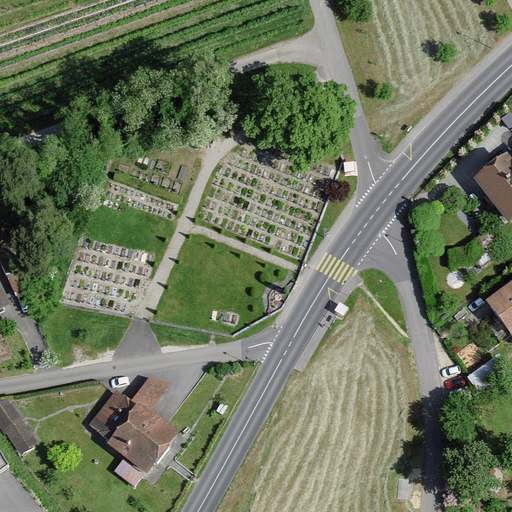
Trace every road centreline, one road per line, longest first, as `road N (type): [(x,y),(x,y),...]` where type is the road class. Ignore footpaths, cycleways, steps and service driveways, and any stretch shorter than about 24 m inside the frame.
road 1 (track): [(325,45),(0,153)]
road 2 (unclassified): [(433,511),(414,333),(371,200)]
road 3 (unclassified): [(0,386),(283,343)]
road 4 (residential): [(371,200),(312,0)]
road 5 (secondary): [(371,200),(511,58)]
road 6 (secondary): [(196,511),(283,343)]
road 7 (secondary): [(283,343),(371,200)]
